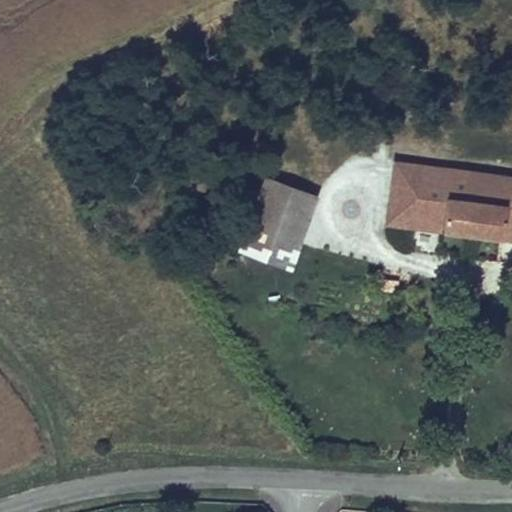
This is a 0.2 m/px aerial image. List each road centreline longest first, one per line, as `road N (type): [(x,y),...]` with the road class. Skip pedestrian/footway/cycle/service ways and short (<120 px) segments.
road 1 (residential): [(0,498),(82,466),(299,480)]
road 2 (residential): [(299,480),(511,492)]
road 3 (unknown): [(439,488),(468,287)]
